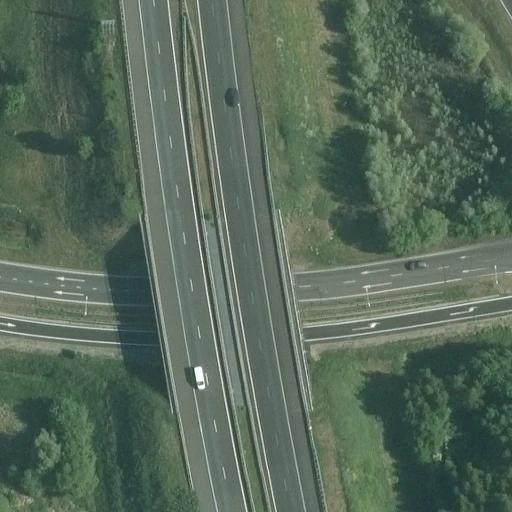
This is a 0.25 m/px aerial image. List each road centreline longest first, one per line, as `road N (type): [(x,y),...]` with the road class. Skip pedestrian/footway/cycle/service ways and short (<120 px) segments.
road 1 (motorway): [(290,511),(208,0)]
road 2 (motorway): [(153,0),(232,511)]
road 3 (primary): [(0,324),(236,341),(511,304)]
road 4 (primary): [(511,259),(232,291),(142,292),(0,278)]
